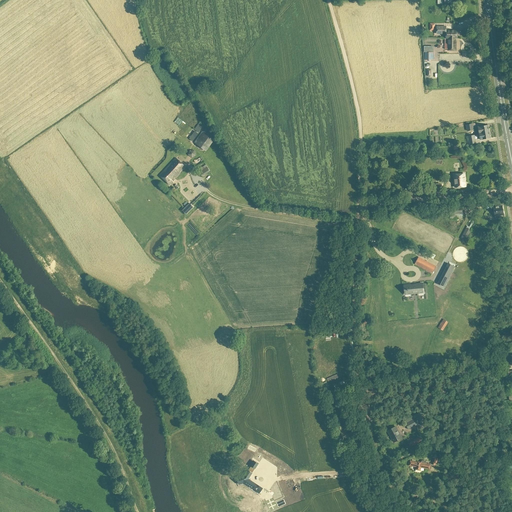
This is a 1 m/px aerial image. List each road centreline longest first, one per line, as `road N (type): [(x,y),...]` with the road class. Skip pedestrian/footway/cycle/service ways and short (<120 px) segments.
road 1 (track): [(405,511),(372,436),(356,361),(356,221)]
road 2 (track): [(0,281),(109,443),(136,511)]
road 3 (track): [(357,204),(360,123),(328,0)]
road 4 (primary): [(511,164),(486,0)]
road 5 (track): [(357,204),(504,190)]
